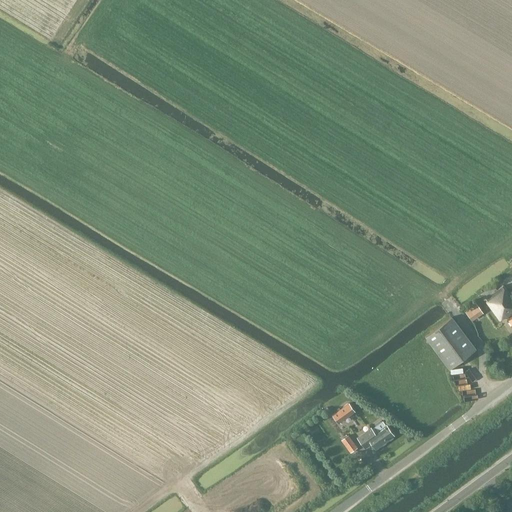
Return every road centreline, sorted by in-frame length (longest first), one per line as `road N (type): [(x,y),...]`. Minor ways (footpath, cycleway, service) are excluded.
road 1 (unclassified): [(337,511),(511,384)]
road 2 (track): [(511,123),(379,45)]
